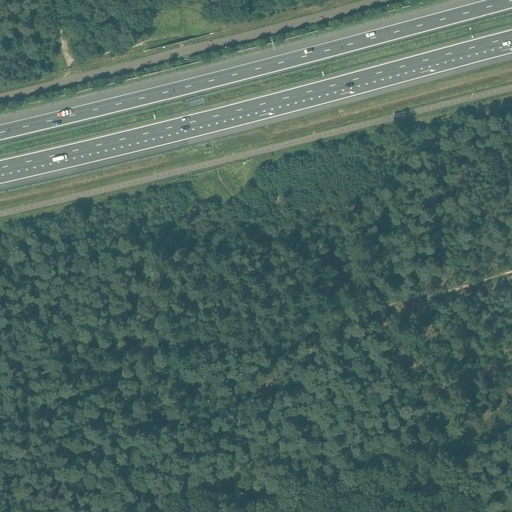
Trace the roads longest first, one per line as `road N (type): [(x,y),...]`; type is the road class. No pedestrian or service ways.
road 1 (motorway): [(511,2),(0,132)]
road 2 (motorway): [(0,167),(511,37)]
road 3 (unclassified): [(0,97),(383,0)]
